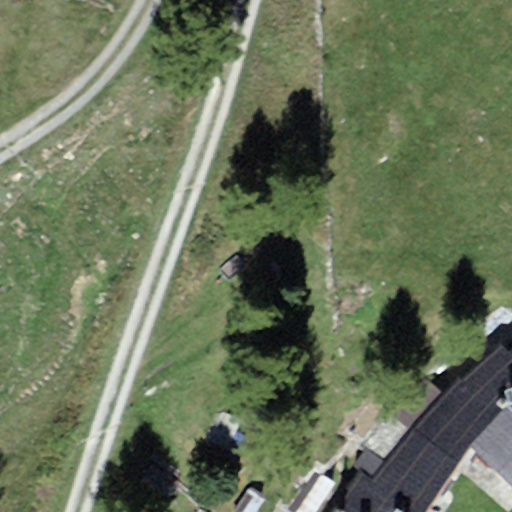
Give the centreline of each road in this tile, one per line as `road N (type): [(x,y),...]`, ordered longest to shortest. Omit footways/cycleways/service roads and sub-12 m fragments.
road 1 (track): [(236,0),(71,511)]
road 2 (track): [(144,0),(129,39),(0,150)]
